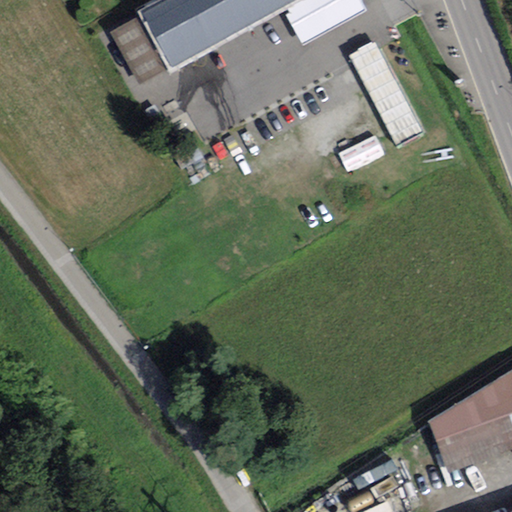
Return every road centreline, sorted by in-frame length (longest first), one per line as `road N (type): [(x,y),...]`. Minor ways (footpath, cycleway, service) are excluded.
road 1 (unclassified): [(0,176),(200,429),(252,511)]
road 2 (primary): [(511,148),(457,0)]
